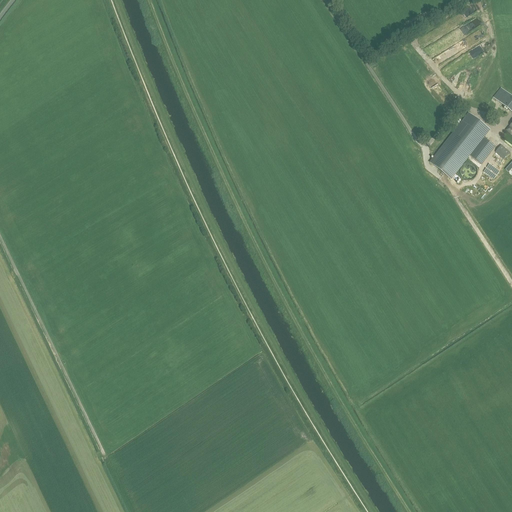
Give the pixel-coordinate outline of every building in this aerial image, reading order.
[(508,94),(501,88),(493,97),(501,104),(508,94)] [(511,97),(508,94),(501,104),(510,111),(511,107),(511,97)] [(462,165),(489,130),(469,114),(442,149),(462,165)] [(482,164),(495,147),(484,138),(471,156),(482,164)] [(495,151),(504,158),(510,151),(502,143),(495,151)] [(462,165),(458,162),(442,149),(431,162),(431,164),(430,164),(451,179),(462,165)]
